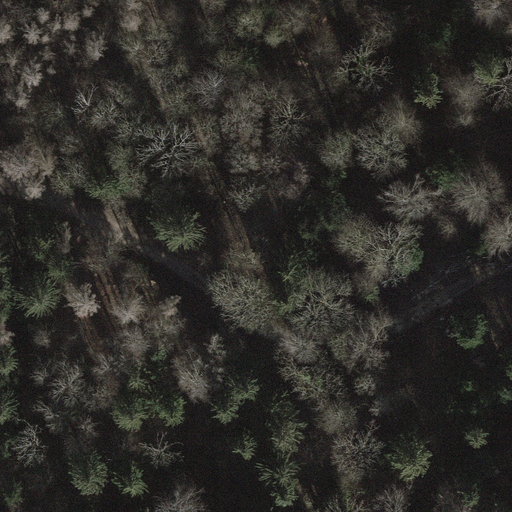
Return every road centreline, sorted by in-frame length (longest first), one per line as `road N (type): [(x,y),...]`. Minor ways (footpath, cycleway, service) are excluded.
road 1 (track): [(0,181),(70,200),(148,243),(251,326),(323,357)]
road 2 (track): [(511,264),(446,290),(384,344),(323,357)]
